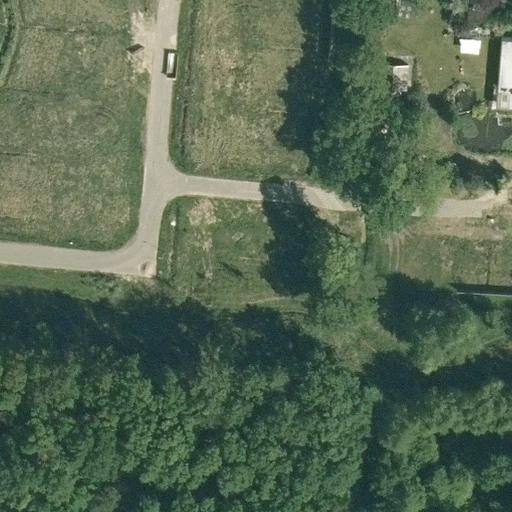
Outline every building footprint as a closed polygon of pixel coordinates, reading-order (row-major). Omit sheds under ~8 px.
[(206,12),(204,34),(241,38),(242,31),(254,32),(255,16),(271,18),(273,0),(237,0),(237,4),(212,2),(212,1),(206,1),(205,12),(206,12)] [(511,38),(504,38),(501,88),(511,89),(510,105),(511,105),(511,38)] [(409,65),(382,63),(380,87),(378,107),(403,109),(404,91),(407,92),(409,65)] [(39,98),(36,129),(43,129),(41,154),(91,159),(93,131),(96,103),(85,102),(39,98)] [(189,207),(186,236),(200,238),(220,239),(234,241),(234,239),(280,243),(282,223),(236,219),(236,211),(214,209),(205,209),(189,207)] [(399,226),(397,258),(443,260),(442,272),(476,274),(477,250),(446,249),(447,229),(399,226)]
